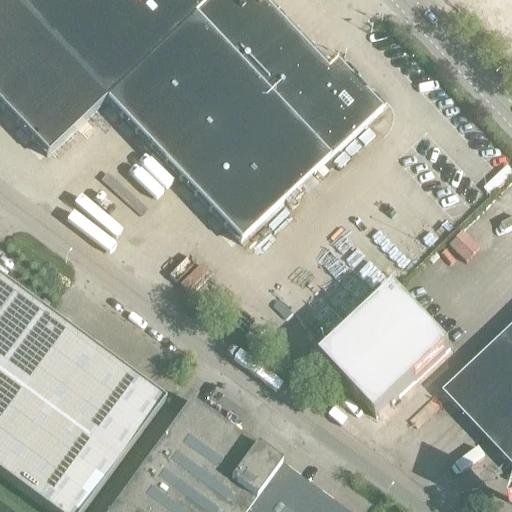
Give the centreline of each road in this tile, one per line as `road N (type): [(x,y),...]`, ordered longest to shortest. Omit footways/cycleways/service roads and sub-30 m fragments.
road 1 (unclassified): [(413,511),(0,198)]
road 2 (unclassified): [(511,117),(401,0)]
